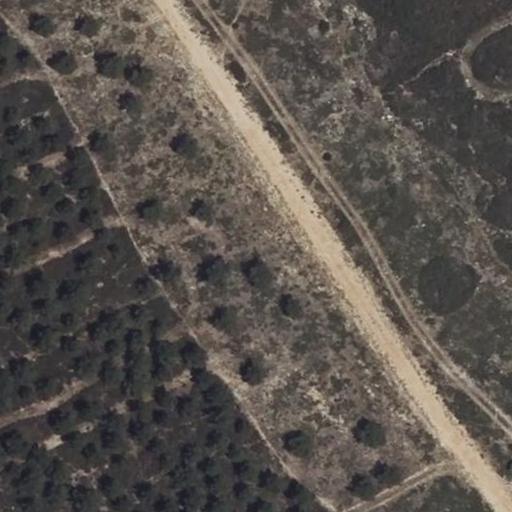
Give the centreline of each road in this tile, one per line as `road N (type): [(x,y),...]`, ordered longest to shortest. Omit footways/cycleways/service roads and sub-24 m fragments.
road 1 (track): [(511,507),(485,481),(176,0)]
road 2 (track): [(341,511),(467,452)]
